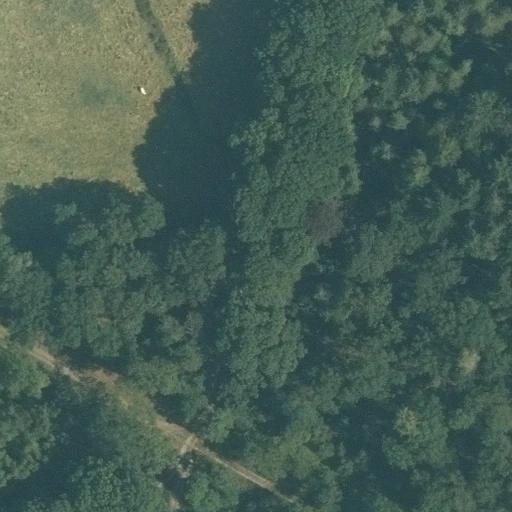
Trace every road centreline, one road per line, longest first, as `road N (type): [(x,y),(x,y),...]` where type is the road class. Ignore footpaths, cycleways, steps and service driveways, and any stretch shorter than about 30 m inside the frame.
road 1 (track): [(212,469),(221,393),(321,0)]
road 2 (track): [(0,321),(333,511)]
